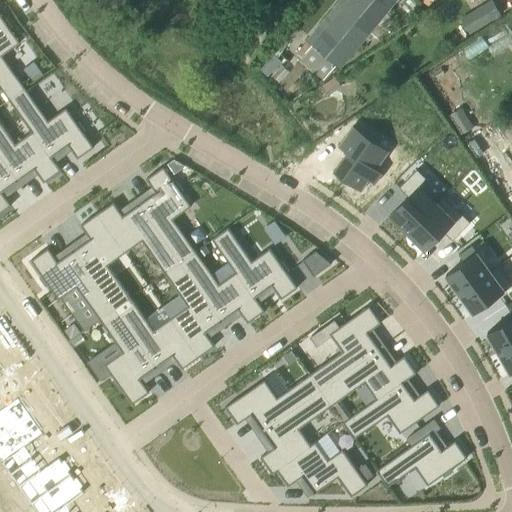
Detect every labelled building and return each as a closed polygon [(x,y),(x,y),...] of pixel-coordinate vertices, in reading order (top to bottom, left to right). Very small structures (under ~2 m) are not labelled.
[(341,0),(308,41),(295,55),(324,79),(336,65),(340,68),(370,32),(386,12),(396,0),(341,0)] [(416,0),(408,0),(402,6),(412,16),(422,5),(416,0)] [(470,33),(500,13),(491,0),(490,0),(461,20),(470,33)] [(0,85),(9,99),(25,87),(3,55),(21,42),(10,27),(12,25),(6,17),(4,19),(0,12),(0,85)] [(386,12),(370,32),(376,37),(392,17),(386,12)] [(25,87),(9,99),(32,131),(34,130),(52,156),(69,144),(72,150),(78,158),(94,147),(83,131),(85,129),(79,121),(77,122),(66,107),(48,120),(25,87)] [(462,107),(449,115),(461,135),(474,127),(462,107)] [(0,120),(0,153),(19,180),(35,168),(39,174),(44,182),(61,170),(56,161),(52,156),(34,130),(32,131),(16,143),(0,120)] [(348,152),(334,171),(361,190),(369,178),(375,182),(382,173),(376,169),(389,151),(354,126),(339,146),(348,152)] [(0,153),(0,212),(12,205),(6,197),(2,192),(19,180),(0,153)] [(156,192),(140,203),(181,262),(196,251),(173,218),(191,205),(181,190),(183,189),(177,180),(175,182),(164,166),(147,178),(152,186),(156,192)] [(408,195),(390,213),(408,231),(437,202),(420,184),(426,177),(417,168),(399,186),(408,195)] [(114,201),(97,213),(125,252),(142,240),(165,273),(181,262),(140,203),(123,215),(119,209),(114,201)] [(437,202),(408,231),(426,249),(444,230),(453,239),(471,221),(461,212),(455,219),(437,202)] [(91,238),(74,249),(115,308),(131,297),(108,264),(125,252),(97,213),(81,224),(87,232),(91,238)] [(228,227),(212,238),(236,272),(237,271),(255,297),(256,297),(272,285),(281,298),(298,287),(287,272),(289,270),(284,262),(281,264),(270,248),(252,260),(228,227)] [(48,248),(31,260),(42,275),(40,276),(45,285),(48,283),(59,299),(77,286),(100,319),(115,308),(74,249),(58,261),(54,255),(48,248)] [(316,250),(303,260),(314,275),(332,263),(316,250)] [(196,251),(181,262),(222,320),(238,309),(242,314),(248,322),(265,310),(256,297),(255,297),(237,271),(236,272),(219,283),(196,251)] [(477,251),(446,274),(460,293),(491,270),(477,251)] [(181,262),(165,273),(188,305),(171,317),(199,357),(215,345),(210,337),(206,332),(222,320),(181,262)] [(491,270),(460,293),(474,312),(505,289),(491,270)] [(131,297),(115,308),(157,366),(173,355),(177,360),(182,368),(199,357),(171,317),(154,329),(131,297)] [(343,351),(310,374),(321,389),(380,348),(368,332),(382,322),(370,305),(340,326),(330,333),(343,351)] [(115,308),(100,319),(123,351),(105,364),(115,379),(113,381),(119,389),(122,387),(133,403),(149,391),(144,383),(140,378),(157,366),(115,308)] [(511,317),(487,331),(499,352),(511,344),(511,317)] [(335,319),(325,326),(330,333),(340,326),(335,319)] [(74,323),(65,330),(71,338),(80,332),(74,323)] [(511,344),(499,352),(511,373),(511,372),(511,344)] [(380,348),(321,389),(332,405),(365,382),(376,398),(377,399),(403,381),(403,382),(417,372),(405,355),(391,364),(380,348)] [(291,351),(284,356),(289,363),(296,358),(291,351)] [(265,379),(225,406),(238,423),(251,414),(263,430),(321,389),(310,374),(278,397),(265,379)] [(376,398),(343,422),(354,438),(388,415),(400,433),(440,405),(428,389),(415,398),(403,382),(403,381),(377,399),(376,398)] [(274,447),(261,456),(273,473),(278,470),(277,469),(311,445),(311,444),(299,428),(332,405),(321,389),(263,430),(274,447)] [(0,436),(31,415),(28,412),(21,401),(18,397),(0,409),(0,436)] [(31,415),(0,436),(0,445),(8,457),(2,461),(11,473),(33,458),(25,447),(43,433),(31,415)] [(429,433),(376,470),(388,486),(415,467),(428,485),(443,474),(445,476),(453,470),(451,468),(467,457),(455,440),(442,449),(430,432),(428,433),(429,433)] [(311,445),(277,469),(278,470),(288,485),(302,476),(314,494),(315,493),(315,492),(338,476),(352,496),(368,484),(343,448),(328,459),(316,441),(311,444),(311,445)] [(33,458),(11,473),(20,486),(26,482),(37,499),(72,474),(70,471),(62,460),(59,456),(41,469),(33,458)] [(72,474),(37,499),(46,511),(70,511),(66,506),(85,492),(72,474)]
